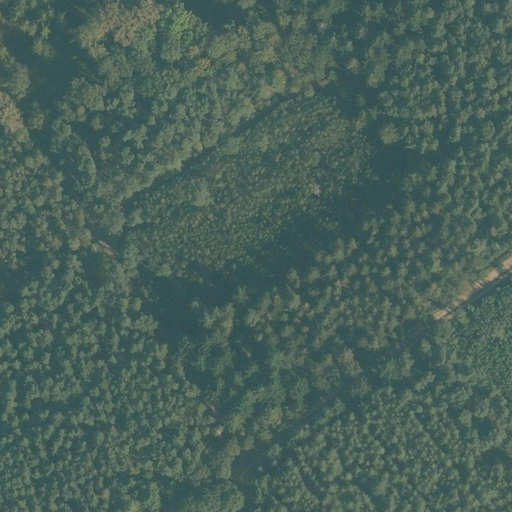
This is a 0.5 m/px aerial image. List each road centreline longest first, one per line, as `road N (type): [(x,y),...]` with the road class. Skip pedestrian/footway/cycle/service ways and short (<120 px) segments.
road 1 (track): [(93,226),(443,0)]
road 2 (track): [(511,264),(244,461)]
road 3 (track): [(244,461),(93,226)]
road 4 (track): [(0,93),(142,0)]
road 5 (track): [(93,226),(0,96)]
